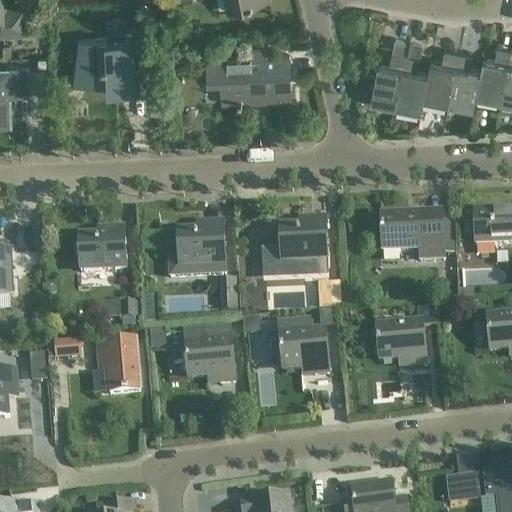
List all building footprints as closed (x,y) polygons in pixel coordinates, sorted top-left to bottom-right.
[(0,0),(0,37),(26,37),(25,7),(4,8),(3,0),(0,0)] [(226,0),(229,9),(269,0),(226,0)] [(134,68),(139,68),(138,41),(106,43),(106,39),(78,40),(72,86),(107,84),(107,94),(136,92),(134,68)] [(480,71),(475,94),(500,99),(510,50),(496,48),(493,60),(481,58),(479,71),(480,71)] [(511,50),(510,50),(500,99),(511,101),(511,50)] [(422,98),(423,98),(448,103),(457,54),(443,51),(441,63),(429,61),(422,98)] [(357,98),(369,101),(395,106),(405,57),(390,54),(388,66),(376,64),(374,75),(362,72),(357,98)] [(457,54),(448,103),(473,107),(475,94),(480,71),(479,71),(479,72),(468,69),(470,56),(457,54)] [(222,104),(291,100),(288,55),(206,60),(207,82),(221,82),(222,104)] [(405,57),(395,106),(420,110),(423,98),(422,98),(429,61),(427,74),(416,72),(419,59),(405,57)] [(10,93),(29,92),(28,69),(11,69),(11,70),(0,70),(0,126),(11,126),(10,93)] [(511,209),(473,212),(475,247),(511,244),(511,209)] [(420,263),(444,262),(442,213),(381,216),(382,253),(420,252),(420,263)] [(280,262),(327,260),(325,218),(309,219),(310,226),(279,228),(280,262)] [(178,259),(168,259),(169,279),(225,276),(225,265),(223,223),(208,224),(208,231),(177,233),(178,259)] [(99,236),(77,237),(79,272),(126,269),(124,227),(108,228),(108,230),(98,230),(99,236)] [(9,253),(0,253),(0,297),(11,297),(9,253)] [(339,307),(338,280),(322,281),(323,307),(339,307)] [(134,302),(121,303),(122,319),(134,319),(134,302)] [(417,309),(418,324),(375,328),(378,362),(408,359),(409,367),(425,365),(422,327),(436,326),(435,307),(417,309)] [(511,315),(486,318),(489,352),(511,350),(511,315)] [(309,321),(277,324),(281,370),(312,367),(312,375),(328,374),(325,332),(310,333),(309,321)] [(229,328),(183,332),(187,379),(217,376),(218,383),(234,382),(229,328)] [(107,394),(139,392),(135,340),(100,342),(101,354),(95,354),(96,370),(106,369),(107,394)] [(78,342),(54,344),(56,360),(79,357),(78,342)] [(0,418),(8,418),(5,388),(16,387),(14,370),(0,370),(0,418)] [(497,511),(511,511),(511,467),(482,471),(485,499),(495,498),(497,511)] [(476,476),(447,480),(448,488),(454,487),(456,504),(479,501),(476,476)] [(407,511),(406,499),(393,500),(391,484),(352,489),(353,501),(344,502),(345,511),(407,511)] [(289,511),(287,497),(251,501),(252,502),(241,504),(241,511),(289,511)]
